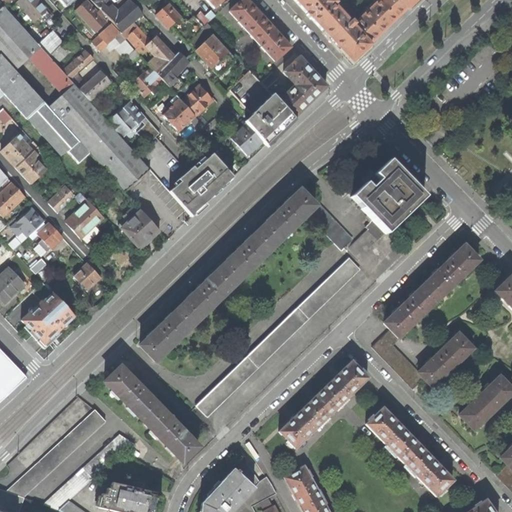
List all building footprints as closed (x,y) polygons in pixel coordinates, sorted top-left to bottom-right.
[(45,21),(52,15),(38,0),(20,0),(17,3),(33,22),(40,16),(45,21)] [(121,33),(143,15),(130,1),(118,12),(113,7),(109,6),(106,9),(102,5),(107,0),(89,0),(105,16),(104,17),(109,22),(110,21),(121,33)] [(206,0),(214,8),(222,0),(206,0)] [(256,11),(245,0),(241,0),(229,12),(238,22),(237,22),(242,27),(243,27),(252,37),(267,23),(256,11)] [(370,45),(369,44),(391,23),(406,9),(416,0),(378,0),(354,24),(351,21),(349,22),(333,5),(335,3),(332,0),(293,0),(306,14),(306,15),(307,16),(310,19),(311,19),(340,50),(351,63),(370,45)] [(107,24),(109,22),(104,17),(99,10),(97,12),(86,1),(75,11),(81,18),(95,33),(106,23),(107,24)] [(29,57),(63,96),(74,86),(62,72),(59,69),(48,57),(38,44),(9,13),(4,7),(0,2),(0,54),(14,70),(29,57)] [(13,10),(7,3),(4,7),(9,13),(13,10)] [(171,25),(187,43),(189,41),(203,27),(194,17),(193,16),(185,24),(167,5),(155,16),(162,23),(167,29),(171,25)] [(200,12),(194,17),(203,27),(207,23),(209,22),(200,12)] [(189,41),(195,47),(213,31),(207,23),(203,27),(189,41)] [(279,36),(267,23),(252,37),(260,46),(260,47),(265,52),(265,51),(274,61),(290,48),(279,36)] [(141,33),(132,24),(120,34),(124,39),(127,37),(143,54),(148,50),(155,58),(148,65),(150,67),(156,74),(173,57),(155,37),(150,42),(141,33)] [(99,51),(105,47),(120,34),(112,25),(108,29),(107,28),(91,42),(99,51)] [(51,31),(38,44),(48,57),(62,44),(51,31)] [(123,59),(124,58),(134,50),(124,39),(120,34),(105,47),(110,52),(114,48),(123,59)] [(217,76),(233,61),(211,36),(195,51),(201,58),(212,70),(217,76)] [(231,50),(234,53),(245,43),(242,40),(231,50)] [(248,46),(245,43),(234,53),(237,56),(248,46)] [(70,52),(62,44),(48,57),(59,69),(61,67),(57,63),(70,52)] [(134,63),(141,57),(134,50),(124,58),(130,65),(134,63)] [(75,87),(79,83),(73,78),(76,75),(93,60),(89,56),(85,52),(76,59),(74,58),(71,61),(73,63),(62,72),(74,86),(75,87)] [(178,53),(173,57),(156,74),(162,81),(174,94),(181,88),(184,85),(183,84),(184,84),(178,78),(177,79),(173,75),(186,62),(182,57),(178,53)] [(0,54),(0,90),(26,119),(26,118),(60,155),(66,151),(78,163),(89,154),(48,108),(14,70),(0,54)] [(299,58),(283,72),(295,85),(278,101),(293,118),(325,87),(312,72),(299,58)] [(156,86),(162,81),(156,74),(150,67),(131,84),(137,91),(144,98),(150,92),(153,95),(159,89),(156,86)] [(99,71),(79,90),(89,101),(110,83),(104,77),(99,71)] [(267,89),(277,79),(271,73),(261,82),(267,89)] [(82,80),(76,75),(73,78),(79,83),(82,80)] [(136,181),(149,170),(121,139),(107,122),(75,87),(74,86),(63,96),(48,108),(89,154),(124,192),(136,181)] [(199,86),(181,102),(194,117),(212,101),(204,92),(199,86)] [(185,92),(181,88),(174,94),(176,96),(178,98),(185,92)] [(279,131),(293,118),(278,101),(272,95),(251,115),(254,117),(246,124),(262,142),(265,145),(279,131)] [(177,132),(194,117),(181,102),(178,98),(176,96),(170,102),(172,104),(162,115),(169,122),(177,132)] [(130,101),(107,122),(121,139),(145,117),(138,109),(130,101)] [(0,118),(5,124),(11,119),(3,109),(0,111),(0,118)] [(147,145),(159,134),(148,121),(136,133),(147,145)] [(246,156),(262,142),(246,124),(230,138),(241,149),(246,156)] [(22,138),(19,135),(0,152),(8,160),(15,168),(37,147),(26,135),(22,138)] [(215,151),(221,146),(212,137),(207,142),(215,151)] [(42,152),(37,147),(15,168),(23,176),(30,185),(45,171),(34,159),(42,152)] [(210,199),(232,178),(212,154),(196,167),(188,174),(169,192),(191,217),(210,199)] [(413,206),(423,196),(388,161),(369,179),(350,197),(372,220),(385,233),(396,223),(413,206)] [(0,214),(2,217),(24,197),(17,189),(7,179),(1,185),(5,189),(0,193),(0,214)] [(63,185),(61,187),(63,189),(48,204),(52,208),(56,213),(73,197),(76,195),(74,192),(72,194),(65,187),(63,185)] [(306,214),(314,206),(299,190),(278,210),(259,229),(274,245),(306,214)] [(79,192),(76,195),(73,197),(82,207),(65,222),(73,231),(80,238),(102,218),(79,192)] [(306,214),(341,250),(344,248),(352,240),(317,204),(314,206),(306,214)] [(28,235),(29,236),(43,223),(35,215),(31,210),(9,229),(16,236),(17,235),(22,231),(27,237),(28,235)] [(149,239),(159,231),(140,211),(131,219),(128,216),(118,225),(139,249),(144,244),(145,245),(148,243),(151,241),(149,239)] [(356,261),(385,233),(372,220),(365,226),(367,229),(346,249),(344,248),(341,250),(345,255),(348,252),(356,261)] [(38,244),(46,252),(62,237),(55,231),(49,224),(46,226),(43,223),(29,236),(32,239),(37,235),(42,239),(38,243),(38,244)] [(274,245),(259,229),(238,249),(219,268),(234,284),(274,245)] [(22,241),(27,237),(22,231),(17,235),(22,241)] [(46,252),(38,244),(33,248),(41,256),(46,252)] [(438,300),(479,261),(464,246),(444,266),(424,285),(438,300)] [(36,273),(46,265),(41,259),(31,267),(36,273)] [(359,269),(349,259),(195,406),(205,416),(359,269)] [(86,290),(99,277),(86,264),(79,271),(73,276),(86,290)] [(154,361),(234,284),(219,268),(200,286),(164,321),(139,346),(154,361)] [(22,301),(31,292),(33,290),(25,281),(22,284),(8,270),(0,276),(0,299),(3,303),(14,293),(22,301)] [(494,292),(511,310),(511,280),(509,278),(494,292)] [(61,329),(74,317),(42,282),(33,290),(31,292),(40,302),(20,320),(44,345),(47,342),(50,345),(56,340),(55,339),(58,336),(56,334),(61,329)] [(398,339),(438,300),(424,285),(403,305),(383,324),(389,330),(398,339)] [(389,330),(382,337),(391,346),(398,339),(389,330)] [(427,384),(432,388),(472,349),(458,334),(418,374),(423,379),(427,384)] [(412,390),(423,379),(418,374),(391,346),(382,337),(371,347),(412,390)] [(0,401),(18,384),(7,373),(15,366),(0,350),(0,401)] [(278,432),(294,449),(366,378),(350,361),(339,372),(314,396),(292,418),(278,432)] [(26,378),(15,366),(7,373),(18,384),(26,378)] [(104,382),(143,422),(158,407),(136,384),(119,367),(104,382)] [(466,423),(473,431),(511,393),(511,390),(499,377),(458,416),(466,423)] [(177,426),(158,407),(143,422),(181,462),(197,447),(177,426)] [(365,424),(436,497),(452,481),(444,472),(417,444),(390,417),(381,408),(365,424)] [(23,497),(105,421),(95,410),(7,492),(23,497)] [(125,452),(134,444),(120,435),(44,505),(58,510),(68,501),(123,451),(125,452)] [(503,461),(506,465),(511,471),(511,446),(500,459),(503,461)] [(259,482),(243,458),(216,487),(201,503),(200,511),(231,511),(253,489),(259,482)] [(511,492),(511,471),(506,465),(496,476),(511,492)] [(327,511),(318,495),(303,467),(284,478),(293,494),(300,506),(302,511),(327,511)] [(98,508),(115,511),(157,511),(158,509),(161,496),(156,495),(157,493),(142,489),(143,483),(135,481),(133,487),(112,482),(110,489),(107,488),(105,494),(102,494),(98,508)] [(24,498),(23,497),(7,492),(0,489),(0,511),(18,511),(22,503),(24,498)] [(259,511),(271,505),(268,499),(256,505),(259,511)] [(84,511),(68,501),(58,510),(60,511),(84,511)] [(492,511),(485,501),(468,511),(492,511)] [(46,511),(22,503),(18,511),(46,511)]
